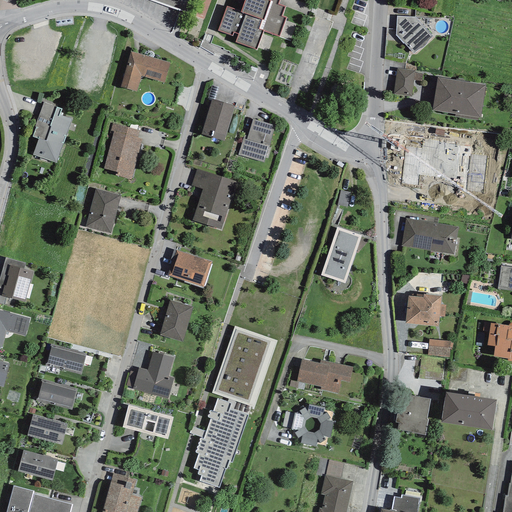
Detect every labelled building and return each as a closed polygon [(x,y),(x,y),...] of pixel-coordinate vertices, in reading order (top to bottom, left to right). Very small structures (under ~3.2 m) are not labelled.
[(227,6),(218,31),(232,36),(233,33),(238,35),(236,42),(257,50),(263,31),(280,37),(287,17),(282,15),(285,7),(278,4),(279,0),(244,0),(245,0),(241,11),(227,6)] [(415,10),(415,17),(416,18),(441,19),(441,15),(426,14),(415,10)] [(396,35),(413,54),(419,50),(421,49),(422,48),(424,47),(426,45),(427,43),(429,41),(432,36),(416,18),(415,17),(396,16),(396,35)] [(169,63),(131,51),(120,87),(136,92),(141,76),(164,83),(169,63)] [(397,68),(394,95),(412,97),(414,80),(415,73),(415,71),(397,68)] [(415,73),(414,80),(422,82),(423,74),(415,73)] [(486,85),(438,77),(432,110),(455,114),(478,117),(480,118),(486,85)] [(212,99),(215,100),(219,87),(212,85),(208,99),(212,100),(212,99)] [(215,100),(212,99),(212,100),(201,134),(224,141),(234,106),(215,100)] [(39,139),(33,155),(56,163),(72,119),(62,116),(63,113),(61,112),(62,109),(44,102),(35,127),(36,127),(32,137),(39,139)] [(244,135),(238,155),(264,163),(275,126),(253,119),(247,137),(244,135)] [(113,134),(104,169),(116,172),(115,175),(131,180),(143,138),(138,137),(140,130),(112,123),(110,133),(113,134)] [(405,147),(401,183),(416,185),(417,173),(468,179),(467,190),(483,191),(486,157),(470,155),(471,147),(423,142),(422,148),(405,147)] [(192,185),(203,189),(208,173),(197,169),(192,185)] [(236,182),(208,173),(203,189),(193,220),(221,229),(236,182)] [(120,196),(96,189),(85,227),(111,234),(120,196)] [(459,227),(406,218),(401,246),(454,255),(459,227)] [(361,236),(337,227),(321,275),(345,284),(361,236)] [(211,262),(176,250),(167,276),(203,287),(211,262)] [(0,288),(3,289),(4,286),(6,286),(9,276),(7,275),(10,265),(24,269),(25,263),(5,258),(0,276),(0,288)] [(24,269),(10,265),(7,275),(9,276),(6,286),(4,286),(3,289),(2,296),(6,297),(25,302),(33,272),(24,269)] [(511,267),(501,266),(497,289),(511,290),(511,267)] [(423,298),(408,296),(405,323),(438,326),(439,316),(440,305),(441,296),(423,294),(423,298)] [(193,307),(170,300),(160,335),(183,342),(193,307)] [(30,318),(0,310),(0,347),(1,348),(6,331),(25,336),(30,318)] [(491,323),(487,345),(495,346),(493,357),(507,359),(507,361),(511,361),(511,322),(511,323),(509,324),(508,326),(491,323)] [(229,408),(248,415),(251,406),(254,407),(277,341),(234,327),(212,393),(229,399),(227,402),(231,403),(229,408)] [(430,339),(428,355),(449,357),(451,342),(430,339)] [(86,354),(51,344),(45,366),(80,375),(86,354)] [(174,358),(152,352),(147,370),(138,367),(132,389),(168,399),(173,378),(168,377),(174,358)] [(418,378),(442,381),(444,359),(421,356),(418,378)] [(319,363),(301,359),(296,382),(298,382),(321,387),(320,389),(337,393),(340,380),(349,382),(353,367),(320,360),(319,363)] [(0,386),(3,387),(9,364),(0,361),(0,386)] [(77,389),(42,379),(36,400),(71,410),(77,389)] [(297,388),(298,382),(296,382),(290,380),(289,387),(297,388)] [(496,400),(446,392),(441,422),(492,430),(496,400)] [(426,419),(430,399),(404,394),(400,414),(397,413),(395,423),(398,423),(397,430),(425,435),(427,419),(426,419)] [(232,463),(248,415),(229,408),(231,403),(227,402),(217,398),(213,411),(211,410),(210,411),(209,411),(209,412),(209,413),(210,414),(209,414),(208,415),(207,416),(208,417),(210,418),(206,431),(203,438),(203,439),(201,438),(200,438),(199,439),(199,440),(200,441),(199,442),(198,442),(198,443),(198,444),(198,445),(198,446),(197,446),(196,447),(197,448),(197,449),(197,450),(196,450),(195,451),(195,452),(196,453),(198,454),(193,468),(198,470),(197,474),(201,475),(199,481),(218,487),(225,469),(226,469),(229,462),(232,463)] [(327,420),(330,418),(327,412),(323,415),(325,407),(308,404),(307,412),(304,407),(299,411),(301,415),(294,413),(291,428),(291,429),(298,431),(294,433),(298,438),(302,435),(300,443),(316,446),(317,439),(320,443),(325,440),(323,436),(330,437),(334,422),(327,420)] [(173,417),(128,405),(122,428),(168,439),(173,417)] [(291,428),(294,413),(285,411),(282,426),(291,428)] [(68,424),(33,415),(27,436),(62,445),(68,424)] [(189,433),(203,438),(206,431),(191,427),(189,433)] [(58,459),(23,450),(17,471),(52,481),(58,459)] [(325,475),(340,478),(344,463),(329,460),(325,475)] [(511,511),(511,468),(510,483),(509,483),(507,495),(505,495),(502,511),(511,511)] [(136,511),(141,498),(132,495),(136,480),(113,473),(102,511),(136,511)] [(325,475),(324,475),(320,495),(324,495),(321,508),(318,507),(317,511),(346,511),(353,481),(340,478),(325,475)] [(34,491),(13,485),(6,511),(70,511),(72,505),(33,494),(34,491)] [(391,511),(381,509),(380,511),(417,511),(420,498),(401,495),(400,498),(394,496),(391,511)]
